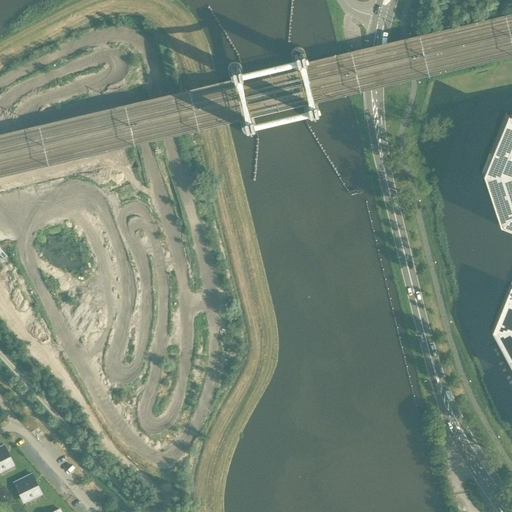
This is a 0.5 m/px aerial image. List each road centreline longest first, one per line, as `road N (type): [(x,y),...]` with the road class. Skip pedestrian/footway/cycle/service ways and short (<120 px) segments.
road 1 (secondary): [(411,282),(442,409),(502,511)]
road 2 (secondary): [(511,502),(453,405),(411,282)]
road 3 (unclassified): [(149,511),(0,356)]
road 4 (secondary): [(374,19),(370,116),(393,209)]
road 5 (secondary): [(393,209),(380,107),(388,25)]
